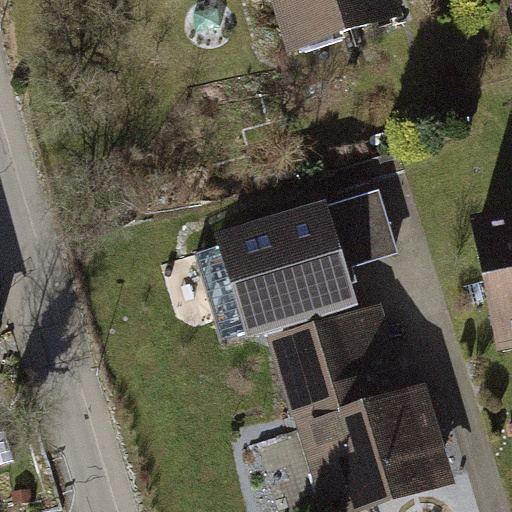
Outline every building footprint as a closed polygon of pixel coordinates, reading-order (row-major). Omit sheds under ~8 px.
[(276,0),(292,55),(398,25),(391,0),(276,0)] [(335,216),(358,283),(410,265),(387,198),(335,216)] [(357,314),(322,209),(208,247),(243,351),(357,314)] [(511,355),(511,212),(466,222),(494,359),(511,355)] [(320,511),(413,511),(454,501),(426,399),(412,403),(391,326),(277,358),(320,511)]
